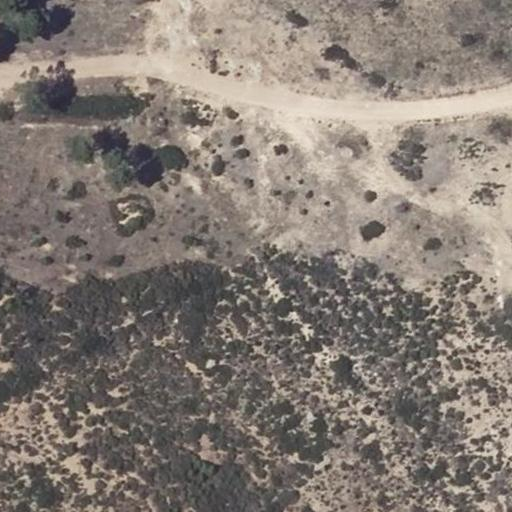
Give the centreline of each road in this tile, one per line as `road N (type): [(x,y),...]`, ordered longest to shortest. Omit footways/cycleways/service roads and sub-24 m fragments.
road 1 (track): [(0,74),(46,65),(163,66),(279,97),(511,99)]
road 2 (track): [(279,97),(333,149),(511,253)]
